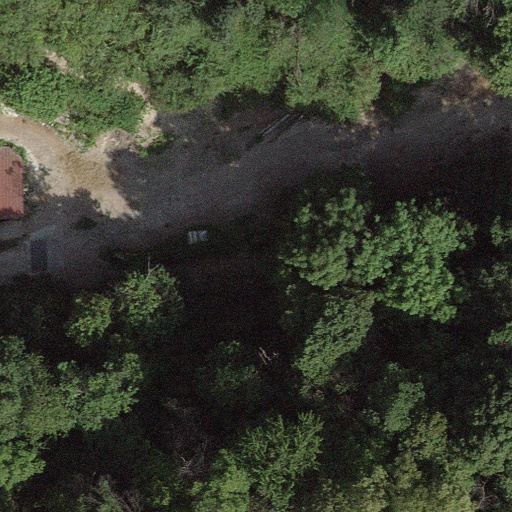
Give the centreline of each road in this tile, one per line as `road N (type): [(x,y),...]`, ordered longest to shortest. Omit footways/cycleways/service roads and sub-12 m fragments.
road 1 (track): [(0,265),(511,80)]
road 2 (track): [(0,285),(94,274),(235,234),(330,267),(511,301)]
